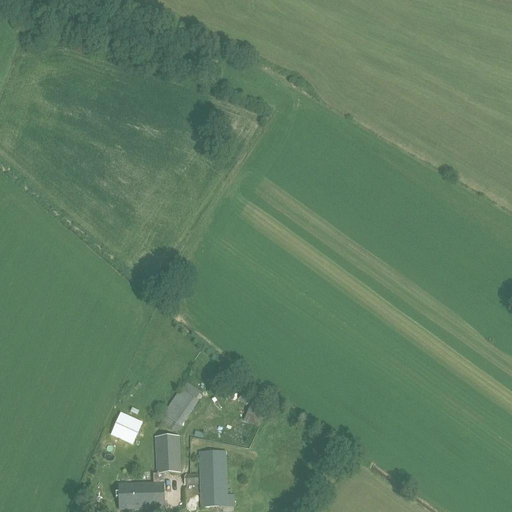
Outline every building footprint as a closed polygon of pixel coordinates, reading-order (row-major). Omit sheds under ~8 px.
[(181,388),(163,421),(182,432),(200,399),(181,388)] [(253,400),(244,422),(260,428),(269,406),(253,400)] [(142,424),(121,414),(111,435),(133,445),(142,424)] [(156,438),(158,474),(153,474),(153,483),(118,484),(119,510),(165,509),(164,483),(163,475),(181,473),(179,437),(156,438)] [(202,508),(227,507),(234,507),(233,480),(226,480),(225,452),(200,453),(202,508)] [(199,485),(199,474),(184,475),(185,486),(199,485)]
